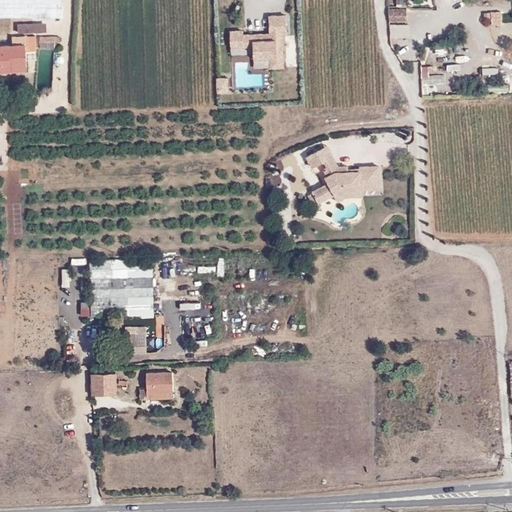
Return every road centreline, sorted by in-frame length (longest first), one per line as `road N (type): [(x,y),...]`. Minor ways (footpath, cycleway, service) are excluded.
road 1 (unknown): [(507,492),(496,273),(479,251),(439,247),(426,235),(422,108),(389,47),(384,0)]
road 2 (secondary): [(112,511),(511,491)]
